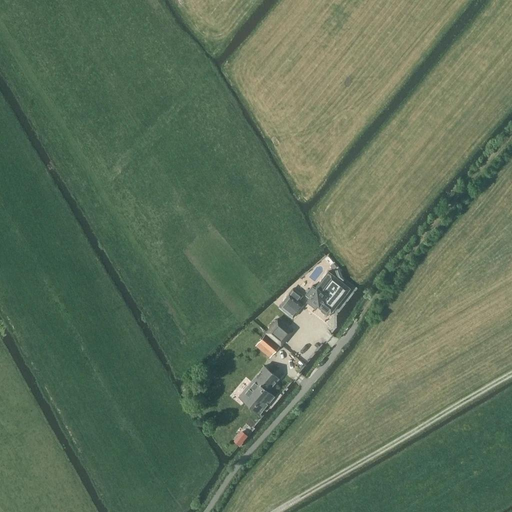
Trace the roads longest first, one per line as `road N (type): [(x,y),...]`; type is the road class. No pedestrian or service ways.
road 1 (track): [(277,511),(511,372)]
road 2 (unclassified): [(207,511),(358,322)]
